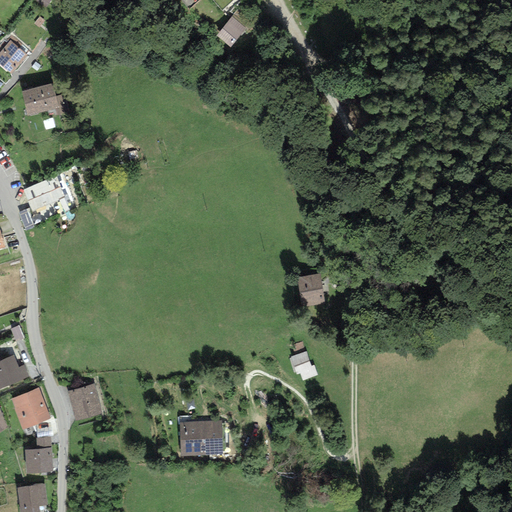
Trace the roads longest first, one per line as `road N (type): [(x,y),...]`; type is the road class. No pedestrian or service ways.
road 1 (track): [(364,511),(353,445),(360,248),(325,81)]
road 2 (residential): [(60,511),(62,420),(33,336),(23,246),(0,194)]
road 3 (track): [(511,289),(427,248),(389,207),(325,81)]
